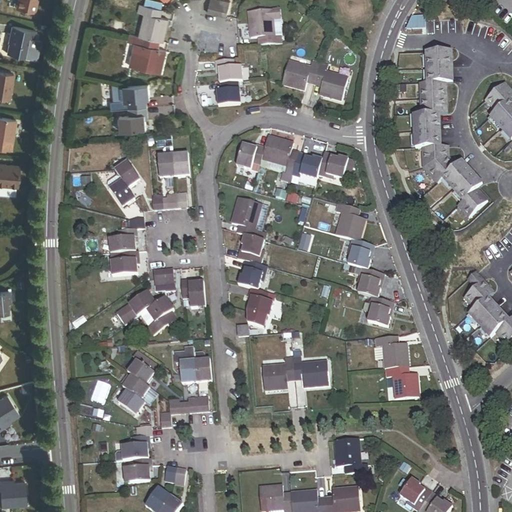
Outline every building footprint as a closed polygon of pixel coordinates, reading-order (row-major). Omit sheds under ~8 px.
[(19,0),(17,10),(36,14),(39,0),(19,0)] [(152,0),(145,0),(144,6),(159,9),(160,2),(152,0)] [(216,15),(219,0),(209,0),(207,13),(216,15)] [(226,18),(230,2),(220,0),(219,0),(216,15),(226,18)] [(162,42),(168,19),(157,17),(159,9),(144,6),(139,5),(137,13),(144,15),(139,37),(157,41),(162,42)] [(282,36),(279,10),(273,11),(275,37),(282,36)] [(275,37),(273,11),(248,13),(250,39),(261,38),(262,47),(266,46),(282,45),(282,36),(275,37)] [(37,34),(13,28),(7,55),(28,60),(32,41),(35,41),(37,34)] [(137,37),(129,35),(127,42),(135,44),(137,37)] [(160,74),(165,51),(155,49),(157,41),(139,37),(137,37),(135,44),(142,46),(137,68),(160,74)] [(135,44),(130,67),(137,68),(142,46),(135,44)] [(426,69),(452,68),(451,53),(425,54),(426,69)] [(241,83),(241,75),(242,75),(242,68),(235,68),(234,61),(215,63),(215,70),(222,70),(222,75),(219,75),(219,85),(238,84),(241,83)] [(314,83),(320,64),(313,62),(311,69),(289,63),(282,87),(304,93),(308,81),(314,83)] [(342,103),(348,80),(326,73),(328,66),(320,64),(314,83),(322,85),(319,97),(342,103)] [(444,84),(452,84),(452,68),(426,69),(426,85),(444,84)] [(15,76),(0,73),(0,99),(11,101),(15,76)] [(121,86),(113,84),(114,102),(111,102),(111,110),(128,109),(127,102),(124,102),(123,94),(125,94),(124,86),(121,86)] [(241,98),(240,91),(239,91),(238,84),(219,85),(220,93),(220,97),(217,97),(218,108),(240,106),(239,99),(241,98)] [(445,99),(444,84),(426,85),(418,85),(418,100),(445,99)] [(147,107),(146,95),(149,94),(149,85),(124,86),(125,94),(123,94),(124,102),(127,102),(128,109),(147,107)] [(509,102),(511,99),(511,93),(505,86),(486,103),(496,114),(509,102)] [(445,115),(445,99),(418,100),(419,116),(438,116),(445,115)] [(501,130),(511,119),(511,105),(509,102),(496,114),(491,119),(501,130)] [(142,120),(141,115),(147,114),(147,107),(128,109),(128,116),(119,116),(119,125),(121,125),(122,132),(146,130),(145,120),(142,120)] [(439,131),(438,116),(419,116),(412,117),(413,132),(439,131)] [(16,121),(0,119),(0,147),(12,150),(16,121)] [(511,140),(511,119),(501,130),(511,141),(511,140)] [(439,147),(439,131),(413,132),(413,148),(421,148),(439,147)] [(298,157),(291,155),(293,145),(269,138),(265,149),(262,161),(287,168),(285,175),(292,177),(298,157)] [(262,161),(265,149),(258,147),(256,153),(252,152),(253,148),(243,146),(237,167),(244,168),(243,170),(251,173),(253,166),(260,168),(262,161)] [(447,159),(447,148),(439,147),(421,148),(421,163),(424,169),(447,159)] [(173,158),(172,148),(165,149),(165,157),(158,157),(159,177),(164,176),(164,180),(175,179),(173,158)] [(189,175),(188,155),(180,155),(180,158),(173,158),(175,179),(185,179),(184,175),(189,175)] [(343,181),(349,161),(339,158),(338,160),(324,156),(322,161),(318,177),(325,179),(326,176),(343,181)] [(318,177),(322,161),(313,158),(312,161),(298,157),(292,177),(300,179),(300,177),(316,182),(318,177)] [(456,168),(447,159),(424,169),(426,175),(435,185),(442,179),(456,168)] [(287,168),(262,161),(260,168),(265,169),(283,174),(281,181),(290,184),(292,177),(285,175),(287,168)] [(343,181),(350,183),(356,163),(349,161),(343,181)] [(453,191),(472,174),(462,162),(456,168),(442,179),(453,191)] [(134,182),(138,179),(127,163),(121,168),(121,169),(115,173),(119,178),(122,183),(128,191),(137,185),(134,182)] [(18,166),(0,164),(0,185),(16,187),(18,166)] [(253,166),(251,173),(258,175),(260,168),(253,166)] [(477,190),(482,185),(472,174),(453,191),(463,203),(477,190)] [(300,179),(298,184),(315,188),(316,182),(300,177),(300,179)] [(107,187),(110,190),(115,187),(116,188),(122,183),(119,178),(116,178),(108,184),(107,187)] [(128,191),(122,183),(116,188),(115,187),(110,190),(109,191),(121,207),(124,204),(126,208),(135,201),(128,191)] [(287,191),(275,188),(273,195),(285,198),(287,191)] [(467,220),(487,202),(477,190),(463,203),(456,208),(467,220)] [(289,194),(286,204),(296,206),(299,197),(289,194)] [(176,195),(166,196),(167,211),(177,211),(176,195)] [(176,195),(177,211),(187,210),(186,195),(176,195)] [(162,196),(152,197),(153,213),(163,212),(162,196)] [(255,232),(262,206),(239,200),(232,225),(242,228),(240,236),(244,237),(259,241),(261,233),(255,232)] [(360,244),(366,222),(355,218),(357,210),(338,205),(336,213),(342,215),(336,238),(352,242),(360,244)] [(268,208),(262,206),(255,232),(261,233),(268,208)] [(144,220),(129,222),(130,231),(137,231),(145,230),(144,220)] [(136,254),(136,244),(132,244),(132,239),(138,238),(137,231),(130,231),(118,232),(119,239),(109,240),(109,248),(111,248),(112,256),(120,255),(136,254)] [(260,260),(265,243),(259,241),(244,237),(241,247),(243,247),(239,262),(247,264),(261,268),(263,261),(260,260)] [(369,262),(373,248),(360,244),(352,242),(350,248),(352,249),(348,266),(362,270),(369,272),(371,263),(369,262)] [(345,247),(340,264),(348,266),(352,249),(350,248),(345,247)] [(134,267),(134,261),(140,261),(139,254),(136,254),(120,255),(120,262),(111,263),(111,270),(113,270),(114,278),(138,276),(137,267),(134,267)] [(259,293),(264,275),(266,276),(268,270),(261,268),(247,264),(243,277),(241,277),(238,287),(251,290),(259,293)] [(378,300),(381,291),(379,291),(383,276),(369,272),(362,270),(360,277),(362,277),(360,285),(358,295),(371,299),(378,300)] [(174,286),(173,271),(163,272),(164,287),(174,286)] [(164,287),(163,272),(153,273),(154,287),(164,287)] [(483,284),(476,276),(468,283),(475,291),(483,284)] [(206,308),(204,284),(194,284),(195,288),(190,288),(189,282),(182,282),(183,302),(190,301),(191,310),(198,310),(198,308),(206,308)] [(488,300),(494,295),(483,284),(475,291),(464,301),(475,312),(488,300)] [(268,318),(270,310),(272,311),(275,297),(259,293),(251,290),(249,297),(254,299),(253,304),(250,303),(247,313),(248,325),(263,329),(266,318),(268,318)] [(334,299),(340,302),(344,292),(338,290),(334,299)] [(0,291),(0,312),(8,312),(7,303),(10,303),(10,291),(0,291)] [(148,310),(157,304),(151,296),(147,299),(145,295),(129,306),(133,312),(135,311),(139,317),(148,310)] [(176,324),(169,314),(172,313),(168,308),(171,306),(165,298),(157,304),(148,310),(153,317),(151,318),(156,324),(150,328),(157,338),(176,324)] [(389,320),(393,304),(378,300),(371,299),(370,305),(372,306),(370,315),(368,324),(388,329),(391,320),(389,320)] [(479,329),(498,311),(488,300),(475,312),(469,318),(479,329)] [(365,304),(363,313),(370,315),(372,306),(370,305),(365,304)] [(129,306),(117,315),(126,327),(139,317),(135,311),(133,312),(129,306)] [(495,334),(508,322),(498,311),(479,329),(490,340),(495,334)] [(505,346),(511,339),(511,318),(508,322),(495,334),(505,346)] [(239,338),(249,337),(248,328),(238,328),(239,338)] [(409,369),(407,346),(396,346),(396,339),(375,341),(376,348),(383,347),(385,371),(406,369),(409,369)] [(195,355),(194,349),(185,350),(186,355),(180,356),(180,363),(182,382),(186,382),(186,386),(197,385),(195,355)] [(211,379),(210,361),(203,361),(202,357),(200,355),(195,355),(197,385),(208,384),(208,380),(211,379)] [(157,367),(143,356),(138,363),(152,373),(157,367)] [(330,388),(328,363),(302,365),(301,358),(293,359),(294,380),(302,379),(303,390),(330,388)] [(288,391),(287,380),(294,380),(293,359),(286,360),(286,366),(263,368),(265,393),(288,391)] [(153,379),(150,376),(152,373),(138,363),(136,361),(132,367),(133,369),(129,375),(132,377),(147,388),(153,379)] [(106,363),(98,366),(100,372),(108,369),(106,363)] [(419,399),(418,376),(407,377),(406,369),(385,371),(385,378),(393,378),(395,401),(419,399)] [(148,394),(145,392),(148,388),(147,388),(132,377),(127,383),(129,384),(124,390),(126,392),(142,403),(148,394)] [(148,407),(157,395),(151,391),(148,394),(142,403),(143,404),(148,407)] [(140,407),(143,404),(142,403),(126,392),(121,398),(123,399),(119,405),(137,418),(143,409),(140,407)] [(7,395),(0,399),(0,426),(10,420),(19,414),(7,395)] [(436,406),(435,398),(424,398),(425,406),(436,406)] [(189,404),(184,404),(185,416),(199,415),(198,399),(189,400),(189,404)] [(208,399),(198,399),(199,415),(209,414),(208,399)] [(179,400),(170,401),(170,404),(171,417),(185,416),(184,404),(180,405),(179,400)] [(0,426),(0,429),(12,422),(10,420),(0,426)] [(153,438),(152,428),(136,429),(137,439),(150,438),(153,438)] [(149,461),(149,452),(145,452),(144,446),(151,445),(150,438),(137,439),(131,440),(132,447),(121,448),(122,456),(124,456),(124,463),(133,462),(149,461)] [(359,441),(335,443),(337,469),(347,469),(348,476),(368,475),(367,467),(362,467),(359,441)] [(147,475),(146,469),(152,468),(152,461),(149,461),(133,462),(134,469),(125,470),(124,470),(124,479),(126,479),(126,486),(151,484),(150,474),(147,475)] [(174,485),(176,470),(167,468),(164,483),(174,485)] [(186,472),(176,470),(174,485),(184,487),(186,472)] [(415,511),(420,511),(431,496),(420,488),(421,486),(412,480),(400,498),(414,508),(413,510),(415,511)] [(0,495),(1,506),(27,504),(25,482),(14,483),(0,483),(0,495)] [(292,511),(291,499),(283,500),(282,488),(259,490),(260,511),(292,511)] [(360,511),(359,490),(333,492),(333,503),(325,503),(326,511),(360,511)] [(152,511),(161,511),(171,498),(162,492),(160,495),(156,492),(145,508),(150,511),(152,511)] [(326,511),(325,503),(318,504),(317,493),(291,495),(291,499),(292,511),(326,511)] [(450,511),(453,508),(445,503),(443,504),(431,496),(420,511),(450,511)] [(171,498),(161,511),(179,511),(181,510),(177,507),(180,504),(171,498)]
